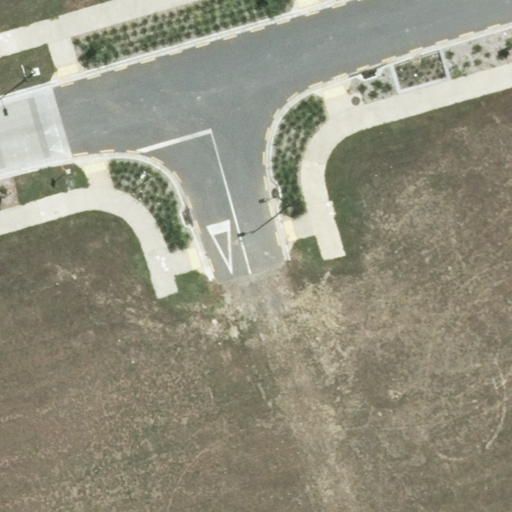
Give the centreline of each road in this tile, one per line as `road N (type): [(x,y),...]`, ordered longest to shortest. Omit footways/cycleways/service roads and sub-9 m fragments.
road 1 (residential): [(194,65),(332,511)]
road 2 (residential): [(194,65),(425,0)]
road 3 (residential): [(0,121),(194,65)]
